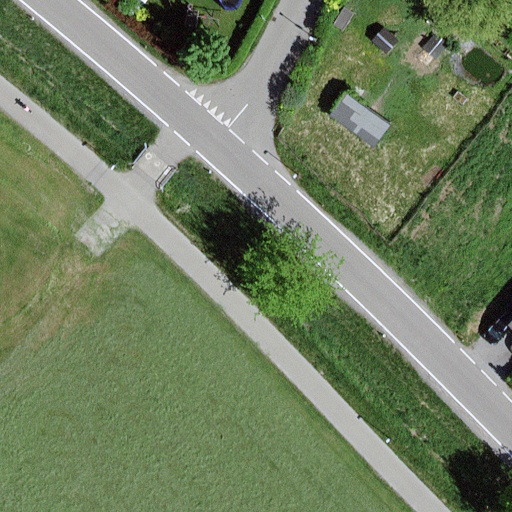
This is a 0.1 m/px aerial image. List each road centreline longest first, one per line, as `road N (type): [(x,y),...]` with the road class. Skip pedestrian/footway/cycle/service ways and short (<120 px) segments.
road 1 (secondary): [(511,418),(226,142)]
road 2 (secondary): [(226,142),(67,0)]
road 3 (residential): [(311,0),(265,90),(226,142)]
